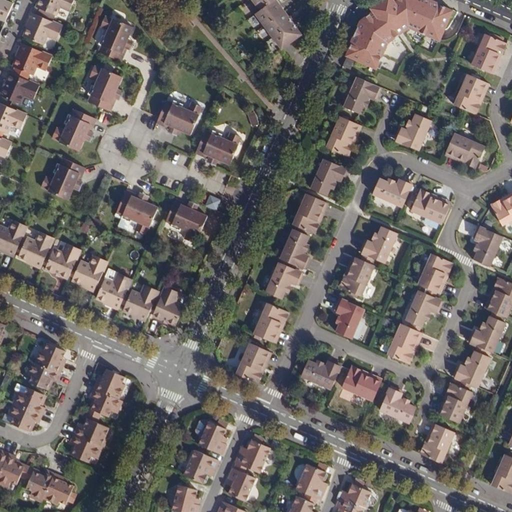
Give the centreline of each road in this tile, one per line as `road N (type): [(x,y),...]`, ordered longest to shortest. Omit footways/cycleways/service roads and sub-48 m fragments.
road 1 (residential): [(300,327),(409,375),(436,366),(471,285),(448,230),(467,187),(478,186)]
road 2 (residential): [(250,203),(340,0)]
road 3 (residential): [(178,371),(250,203)]
road 4 (residential): [(300,327),(368,171)]
road 5 (residential): [(117,511),(178,371)]
road 6 (residential): [(97,337),(54,434),(27,442)]
road 7 (residential): [(368,171),(401,156),(478,186)]
